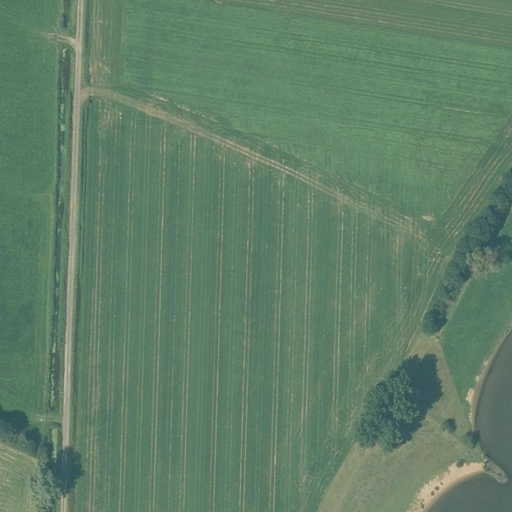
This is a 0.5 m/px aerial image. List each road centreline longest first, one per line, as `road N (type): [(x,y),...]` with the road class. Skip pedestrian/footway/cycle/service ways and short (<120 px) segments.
road 1 (track): [(62,511),(78,0)]
road 2 (track): [(511,156),(398,344),(322,511)]
